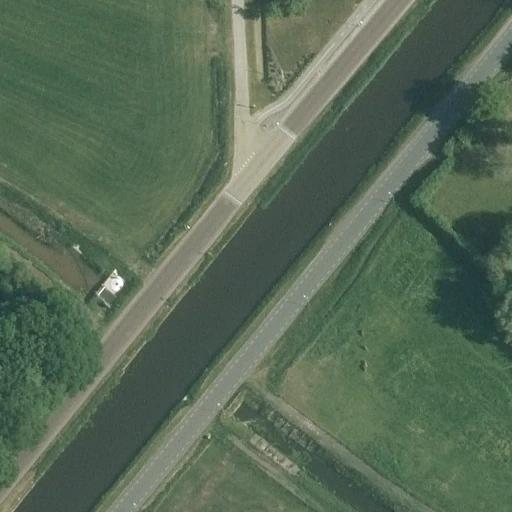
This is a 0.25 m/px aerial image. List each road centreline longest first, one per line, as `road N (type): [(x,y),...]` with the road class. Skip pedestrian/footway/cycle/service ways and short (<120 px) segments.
road 1 (tertiary): [(121,511),(511,41)]
road 2 (tertiary): [(0,484),(247,176)]
road 3 (tertiary): [(247,176),(397,0)]
road 4 (track): [(0,182),(153,295)]
road 5 (unclassified): [(247,176),(237,0)]
